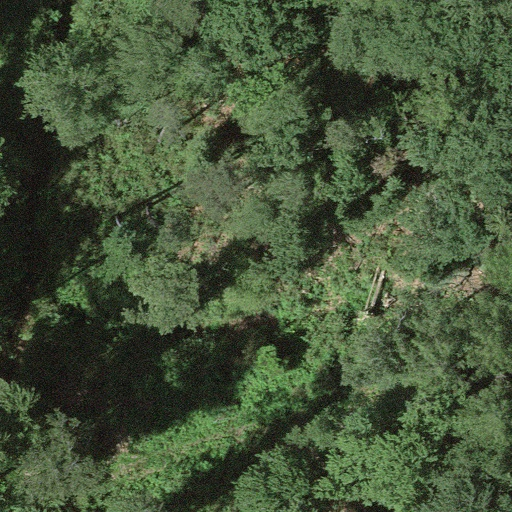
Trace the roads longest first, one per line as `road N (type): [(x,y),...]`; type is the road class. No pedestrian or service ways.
road 1 (track): [(71,0),(14,370),(13,437),(36,470),(59,478),(114,475),(356,400),(405,397),(444,414),(511,490)]
road 2 (track): [(29,263),(82,311),(141,326),(221,326),(511,268)]
